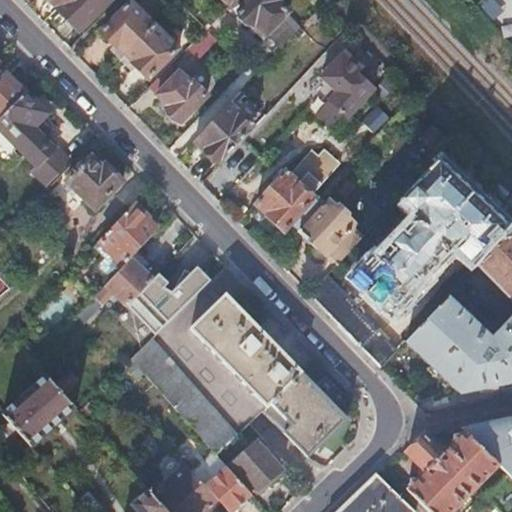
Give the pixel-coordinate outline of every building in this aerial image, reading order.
[(49,0),(59,10),(68,0),(49,0)] [(68,0),(59,10),(80,31),(111,0),(68,0)] [(238,0),(233,5),(253,26),(257,23),(282,48),(301,28),(287,14),(289,13),(277,0),(238,0)] [(131,3),(102,32),(126,56),(155,27),(131,3)] [(126,56),(150,79),(179,50),(155,27),(126,56)] [(208,30),(189,49),(199,58),(217,40),(208,30)] [(319,117),(336,133),(375,90),(357,74),(362,68),(346,53),(323,79),(339,93),(331,102),(332,102),(319,117)] [(0,81),(0,118),(1,119),(27,94),(8,74),(0,81)] [(179,124),(208,94),(194,81),(190,85),(178,74),(158,95),(169,106),(165,110),(179,124)] [(0,119),(0,127),(40,167),(36,171),(48,184),(63,169),(69,162),(44,137),(51,131),(42,121),(48,115),(27,94),(1,119),(0,119)] [(230,104),(196,140),(222,165),(255,130),(230,104)] [(85,153),(66,172),(72,178),(90,159),(85,153)] [(98,208),(124,181),(108,165),(104,168),(93,157),(90,159),(72,178),(70,180),(98,208)] [(411,224),(381,255),(379,253),(355,279),(367,291),(365,294),(379,307),(382,305),(396,318),(420,293),(418,291),(450,258),(450,251),(458,253),(472,266),(510,226),(440,161),(403,201),(417,215),(418,222),(411,224)] [(287,174),(257,205),(285,232),(293,225),(300,232),(323,207),(316,201),(320,196),(308,184),(303,189),(287,174)] [(300,232),(318,248),(321,248),(339,265),(366,237),(328,202),(323,207),(300,232)] [(134,208),(103,240),(127,265),(132,260),(158,233),(134,208)] [(511,232),(481,265),(511,295),(511,232)] [(127,265),(103,240),(96,247),(107,259),(102,265),(100,269),(113,281),(127,265)] [(207,244),(185,266),(206,287),(228,266),(207,244)] [(132,260),(127,265),(113,281),(96,298),(104,306),(117,294),(129,307),(153,281),(132,260)] [(0,274),(12,288),(18,283),(0,263),(0,274)] [(312,296),(383,369),(399,352),(357,309),(360,306),(330,276),(312,296)] [(303,373),(228,295),(192,328),(268,407),(264,411),(309,457),(348,420),(303,373)] [(96,298),(80,315),(84,320),(97,307),(100,309),(104,306),(96,298)] [(409,341),(462,393),(511,382),(511,323),(500,336),(499,345),(498,347),(449,299),(409,341)] [(132,360),(217,455),(238,435),(153,340),(132,360)] [(48,376),(4,414),(11,422),(22,434),(34,448),(77,409),(55,384),(48,376)] [(511,418),(464,428),(467,431),(501,466),(509,475),(510,476),(511,477),(511,418)] [(11,422),(0,431),(0,449),(1,452),(22,434),(11,422)] [(467,431),(444,454),(427,435),(419,443),(410,452),(428,470),(407,491),(428,511),(456,511),(501,466),(467,431)] [(283,469),(258,442),(233,463),(259,491),(283,469)] [(166,484),(154,496),(168,511),(212,511),(222,503),(209,487),(184,460),(162,480),(166,484)] [(209,487),(222,503),(230,511),(231,511),(252,493),(230,468),(209,487)] [(338,511),(415,511),(402,499),(377,475),(338,511)] [(498,511),(511,511),(511,477),(510,476),(509,475),(485,499),(498,511)] [(168,511),(154,496),(150,492),(134,507),(138,511),(168,511)]
